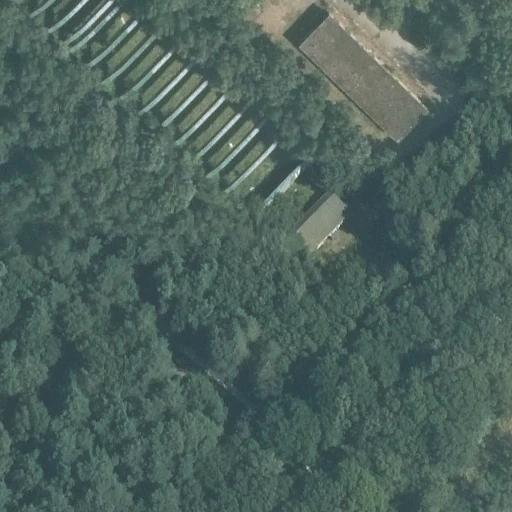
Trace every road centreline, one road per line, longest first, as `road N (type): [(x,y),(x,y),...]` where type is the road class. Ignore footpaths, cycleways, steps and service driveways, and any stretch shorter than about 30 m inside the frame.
road 1 (track): [(380,420),(511,278)]
road 2 (track): [(295,511),(380,420)]
